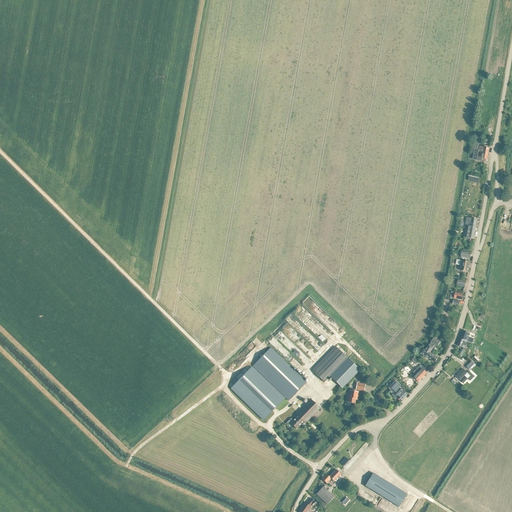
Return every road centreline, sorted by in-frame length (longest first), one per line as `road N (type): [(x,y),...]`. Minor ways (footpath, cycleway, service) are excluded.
road 1 (unclassified): [(377,427),(451,344),(477,253)]
road 2 (unclassified): [(294,511),(318,467),(353,432),(377,427)]
